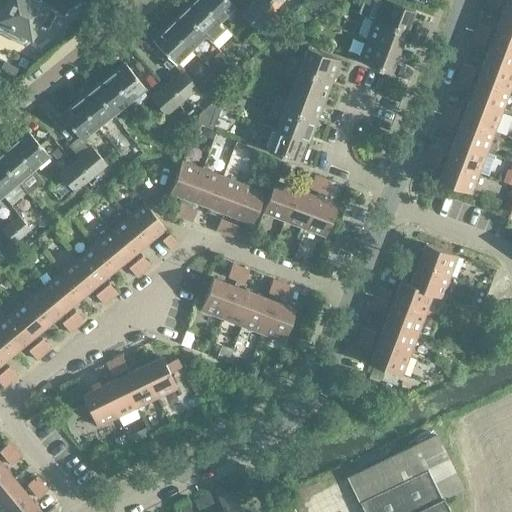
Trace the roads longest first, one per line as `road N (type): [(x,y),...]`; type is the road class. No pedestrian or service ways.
road 1 (residential): [(354,295),(209,242),(190,244),(1,408),(84,511)]
road 2 (residential): [(230,446),(310,398),(354,295)]
road 3 (residential): [(393,182),(459,0)]
road 4 (residential): [(0,115),(141,0)]
road 5 (residential): [(96,511),(230,446)]
road 6 (residential): [(393,182),(331,160),(354,98),(369,103)]
road 7 (residential): [(385,206),(511,257)]
